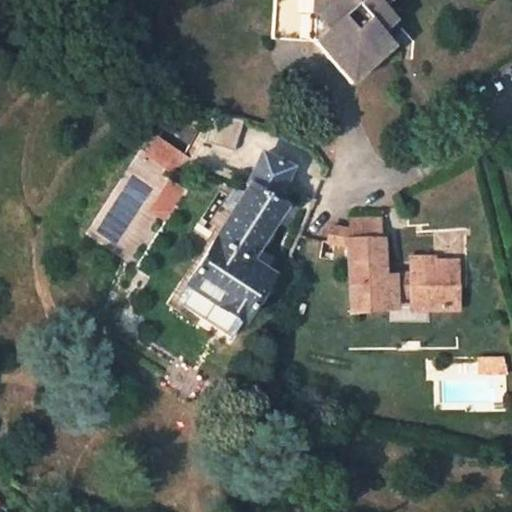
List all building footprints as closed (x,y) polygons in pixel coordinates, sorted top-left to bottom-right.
[(274,0),(272,39),(313,41),(315,0),(274,0)] [(315,0),(313,41),(339,71),(363,73),(394,45),(383,32),(376,24),(389,12),(384,6),(389,0),(315,0)] [(397,20),(389,12),(376,24),(383,32),(397,20)] [(350,85),(363,73),(339,71),(350,85)] [(156,140),(147,154),(179,175),(189,161),(156,140)] [(231,339),(273,274),(250,259),(284,207),(276,201),(291,167),(262,154),(249,183),(173,301),(231,339)] [(350,283),(349,315),(395,312),(395,297),(414,296),(425,295),(425,310),(458,308),(457,261),(434,262),(434,258),(411,259),(412,277),(384,278),(383,240),(379,240),(378,223),(346,224),(347,229),(331,226),(328,241),(347,245),(350,283)] [(414,310),(425,310),(425,295),(414,296),(414,310)] [(504,373),(502,358),(492,359),(498,374),(504,373)] [(498,374),(492,359),(476,359),(477,375),(498,374)]
